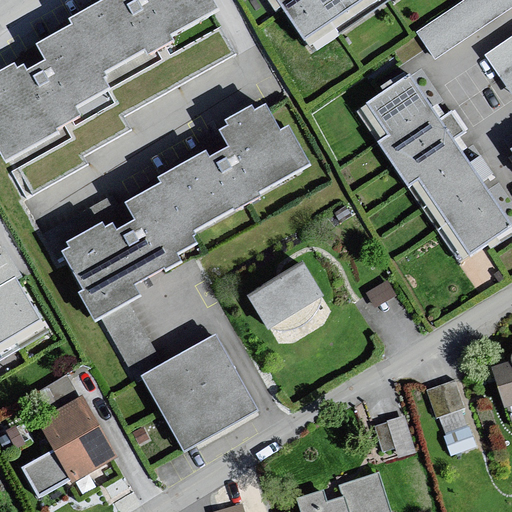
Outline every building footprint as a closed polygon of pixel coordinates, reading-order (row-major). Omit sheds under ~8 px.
[(216,8),(211,0),(107,0),(0,61),(0,155),(2,159),(75,116),(71,109),(110,86),(102,72),(140,50),(144,57),(171,42),(169,35),(216,8)] [(279,0),(308,44),(374,0),(279,0)] [(511,0),(466,0),(419,33),(437,59),(511,6),(511,0)] [(170,82),(236,50),(224,25),(129,71),(140,93),(169,79),(170,82)] [(511,37),(486,55),(511,93),(511,37)] [(410,74),(367,102),(387,133),(379,138),(407,181),(417,174),(469,253),(511,225),(511,219),(487,180),(496,174),(480,151),(467,159),(452,135),(462,129),(453,114),(441,122),(410,74)] [(313,170),(286,120),(275,126),(262,103),(207,132),(219,154),(200,164),(197,158),(150,183),(153,189),(117,208),(125,225),(107,235),(105,231),(97,235),(93,229),(60,246),(83,287),(76,291),(93,323),(103,317),(129,303),(137,299),(132,290),(179,265),(175,257),(193,247),(187,237),(313,170)] [(0,355),(46,328),(15,277),(22,273),(3,241),(0,243),(0,355)] [(323,296),(304,263),(246,298),(267,333),(278,327),(289,330),(318,309),(323,296)] [(162,365),(129,303),(103,317),(136,379),(142,375),(162,365)] [(162,365),(142,375),(183,448),(256,407),(215,335),(162,365)] [(501,415),(511,411),(511,353),(504,356),(507,367),(487,374),(493,396),(501,415)] [(478,441),(459,373),(430,381),(449,449),(478,441)] [(83,391),(36,417),(53,449),(20,467),(36,497),(71,477),(74,482),(119,457),(83,391)] [(374,419),(385,452),(416,441),(405,408),(374,419)] [(318,492),(295,499),(298,511),(388,511),(377,476),(339,488),(342,499),(322,505),(318,492)]
